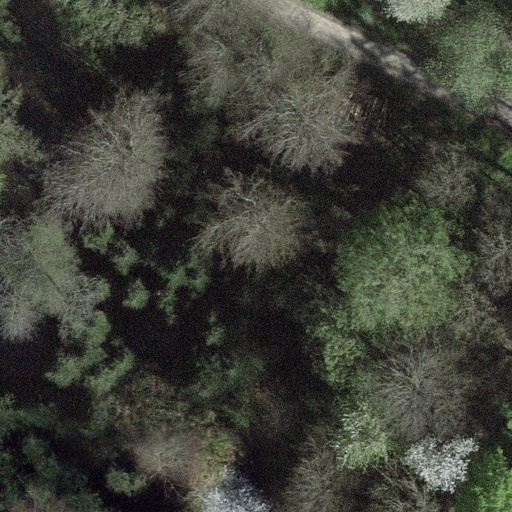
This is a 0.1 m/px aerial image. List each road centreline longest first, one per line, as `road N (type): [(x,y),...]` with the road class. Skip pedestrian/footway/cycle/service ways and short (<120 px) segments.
road 1 (track): [(267,0),(511,123)]
road 2 (track): [(511,390),(470,511)]
